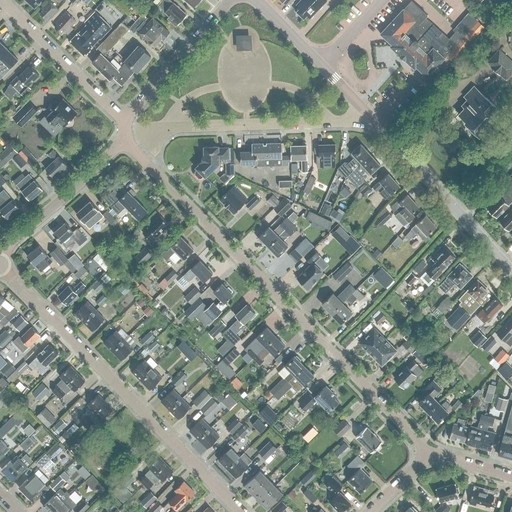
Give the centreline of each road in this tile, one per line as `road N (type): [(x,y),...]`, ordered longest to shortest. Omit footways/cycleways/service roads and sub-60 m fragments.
road 1 (residential): [(427,456),(123,140)]
road 2 (residential): [(240,511),(0,266)]
road 3 (secondary): [(511,273),(366,114)]
road 4 (residential): [(366,114),(346,123),(168,128)]
road 5 (residential): [(123,120),(0,0)]
road 6 (residential): [(0,255),(123,140)]
road 7 (residential): [(123,120),(230,0)]
